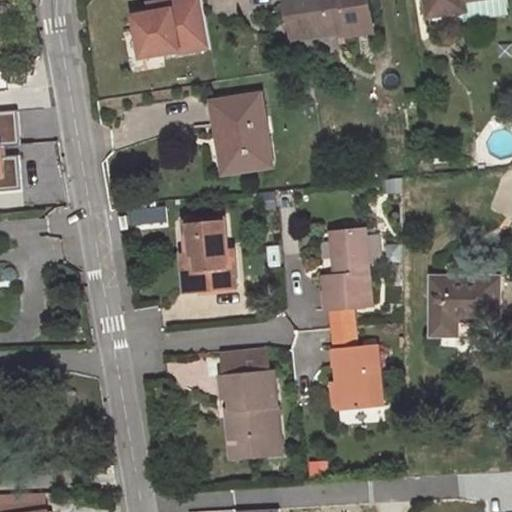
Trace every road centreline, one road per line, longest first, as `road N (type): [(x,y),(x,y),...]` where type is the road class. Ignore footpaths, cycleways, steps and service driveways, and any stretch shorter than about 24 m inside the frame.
road 1 (unclassified): [(60,0),(57,22),(142,511)]
road 2 (unknown): [(114,348),(280,333)]
